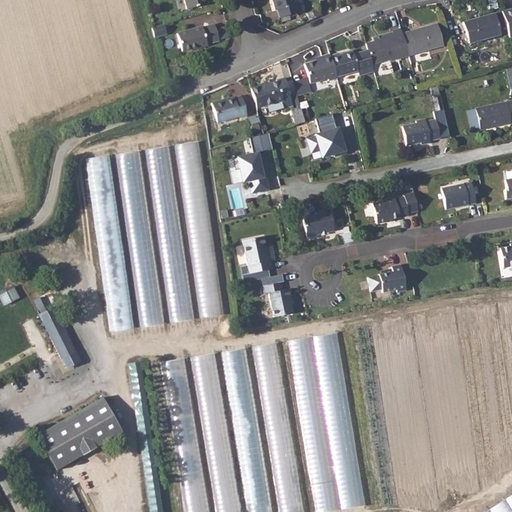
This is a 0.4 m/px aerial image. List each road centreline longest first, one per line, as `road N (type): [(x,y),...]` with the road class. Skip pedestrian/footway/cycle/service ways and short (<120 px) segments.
road 1 (residential): [(0,237),(40,220),(61,153),(74,138),(256,58)]
road 2 (residential): [(511,146),(295,193)]
road 3 (residential): [(511,222),(327,258)]
road 4 (residential): [(256,58),(401,0)]
